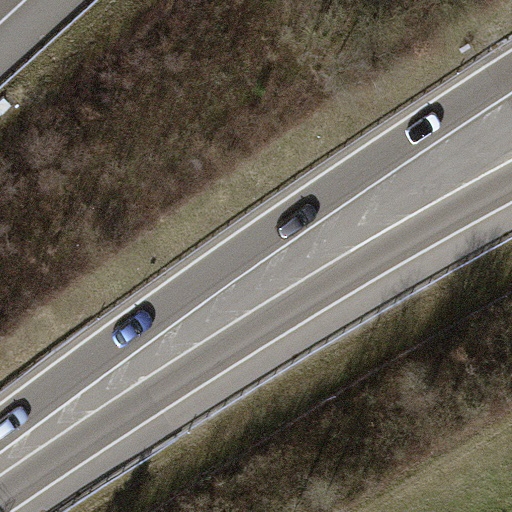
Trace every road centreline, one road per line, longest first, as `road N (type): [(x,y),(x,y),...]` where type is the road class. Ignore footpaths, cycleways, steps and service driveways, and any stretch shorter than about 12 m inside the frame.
road 1 (motorway): [(0,430),(194,286),(511,72)]
road 2 (motorway): [(0,499),(234,344),(511,183)]
